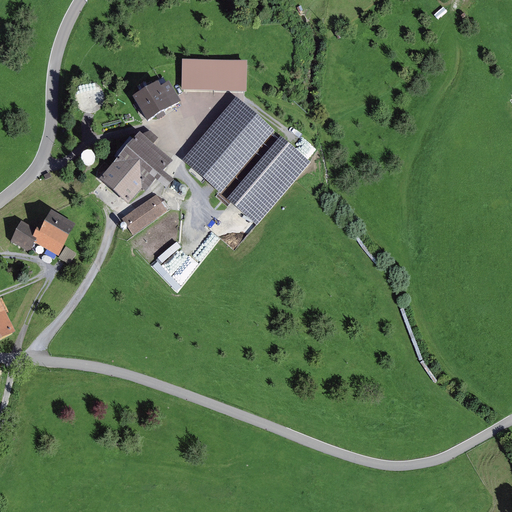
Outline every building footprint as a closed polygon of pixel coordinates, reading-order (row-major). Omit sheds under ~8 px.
[(189,57),(187,82),(252,86),(253,61),(189,57)] [(169,78),(138,93),(152,121),(183,106),(169,78)] [(243,100),(190,159),(227,192),(279,133),(243,100)] [(172,161),(145,137),(105,182),(133,206),(172,161)] [(316,164),(287,139),(235,198),(264,223),(316,164)] [(161,200),(128,222),(139,238),(171,216),(161,200)] [(39,241),(65,256),(82,224),(57,210),(39,241)] [(30,250),(42,231),(26,221),(14,240),(30,250)] [(0,340),(18,332),(1,297),(0,297),(0,340)]
